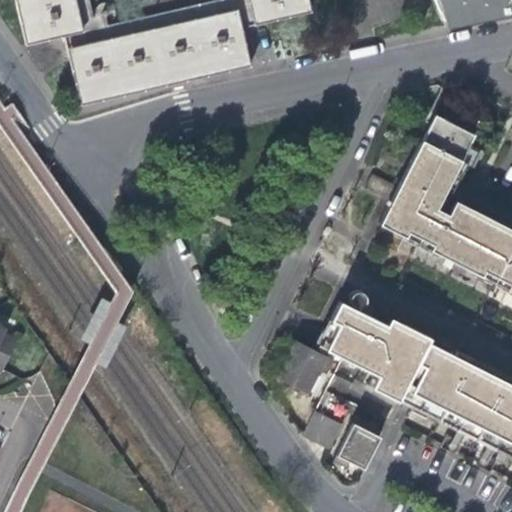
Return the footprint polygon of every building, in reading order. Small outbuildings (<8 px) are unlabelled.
[(83,43),(73,0),(13,0),(25,54),(66,46),(83,43)] [(73,0),(83,43),(66,46),(68,58),(237,20),(241,38),(254,35),(245,0),(73,0)] [(245,0),(254,35),(310,23),(305,0),(245,0)] [(511,0),(440,0),(447,26),(511,10),(511,0)] [(250,78),(241,38),(237,20),(68,58),(81,117),(250,78)] [(387,205),(375,229),(403,244),(407,238),(431,250),(428,256),(481,283),(484,276),(509,290),(507,296),(511,298),(511,223),(504,220),(499,228),(443,200),(461,164),(474,171),(483,153),(470,147),(475,138),(432,117),(395,191),(372,179),(363,194),(387,205)] [(352,307),(340,301),(316,346),(369,374),(363,385),(401,405),(431,346),(434,341),(393,320),(390,327),(361,311),(364,310),(367,308),(368,306),(369,303),(369,300),(368,297),(366,295),(363,293),(360,292),(357,293),(354,294),(352,296),(350,299),(350,302),(352,307)] [(17,343),(3,337),(0,342),(0,367),(4,370),(17,343)] [(278,381),(310,396),(321,371),(327,374),(333,360),(295,343),(278,381)] [(511,384),(431,346),(401,405),(450,428),(464,435),(483,444),(499,451),(511,457),(511,384)] [(344,425),(315,411),(303,437),(332,450),(344,425)] [(356,468),(367,473),(384,440),(354,425),(336,462),(345,467),(347,463),(356,468)] [(455,453),(464,435),(450,428),(441,446),(455,453)] [(490,470),(499,451),(483,444),(475,464),(490,470)]
